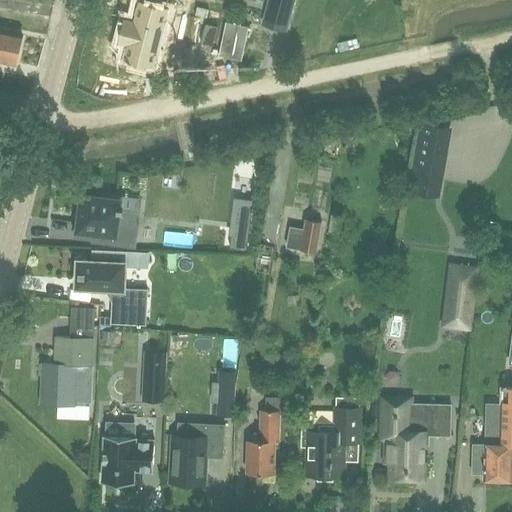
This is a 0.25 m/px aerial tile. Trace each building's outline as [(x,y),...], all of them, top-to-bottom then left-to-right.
[(272,0),(265,25),(286,30),(293,0),(272,0)] [(167,10),(138,3),(134,21),(126,19),(120,43),(128,45),(124,58),(153,66),(167,10)] [(0,59),(17,63),(22,35),(0,30),(0,59)] [(436,196),(449,126),(423,122),(411,191),(436,196)] [(350,158),(350,141),(336,141),(336,158),(350,158)] [(95,240),(133,245),(136,227),(121,226),(123,208),(125,196),(103,193),(102,198),(82,195),(81,208),(79,208),(77,230),(78,230),(77,236),(95,238),(95,240)] [(317,252),(322,222),(306,219),(304,229),(290,226),(287,247),(317,252)] [(377,260),(390,252),(382,238),(369,246),(377,260)] [(113,300),(115,303),(114,313),(111,317),(111,324),(133,325),(134,288),(124,288),(126,262),(78,260),(76,287),(108,289),(113,300)] [(476,269),(452,266),(450,280),(448,296),(445,325),(469,328),(472,299),(474,283),(476,269)] [(82,308),(82,320),(94,321),(94,309),(82,308)] [(91,402),(94,338),(56,336),(55,364),(44,363),(42,403),(75,405),(76,401),(91,402)] [(200,338),(200,347),(217,346),(217,337),(200,338)] [(222,390),(221,412),(233,413),(234,391),(222,390)] [(278,440),(279,412),(290,412),(290,397),(266,397),(265,409),(261,409),(260,439),(248,439),(247,473),(273,473),(274,440),(278,440)] [(359,442),(360,397),(343,397),(343,407),(336,407),(335,431),(322,431),(322,423),(303,422),(302,446),(307,446),(306,474),(317,474),(317,479),(332,479),(332,475),(343,475),(344,442),(359,442)] [(511,403),(500,404),(499,444),(484,443),(484,444),(472,444),(471,473),(483,474),(483,479),(511,479),(511,403)] [(449,435),(450,405),(410,404),(410,428),(405,432),(387,431),(386,449),(391,449),(391,476),(398,476),(401,480),(404,482),(409,482),(413,480),(416,477),(422,477),(423,444),(428,444),(428,435),(449,435)] [(208,457),(224,458),(225,424),(203,423),(203,437),(174,435),(172,481),(195,483),(195,473),(204,474),(205,457),(208,457)] [(136,437),(105,435),(103,482),(133,483),(134,470),(153,471),(155,441),(136,440),(136,437)]
